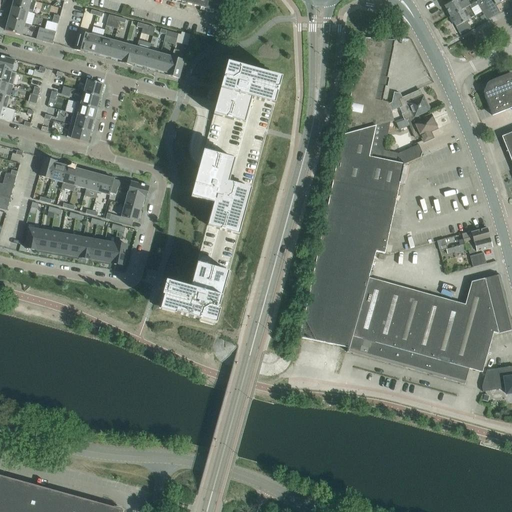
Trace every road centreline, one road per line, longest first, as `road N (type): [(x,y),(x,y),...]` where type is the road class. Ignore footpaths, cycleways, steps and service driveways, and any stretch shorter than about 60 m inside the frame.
road 1 (secondary): [(205,511),(313,114)]
road 2 (residential): [(100,154),(160,177),(135,279),(123,284),(0,260)]
road 3 (unclassified): [(281,381),(380,393),(511,430)]
road 4 (unclassified): [(320,511),(235,473),(158,457)]
road 5 (unclassified): [(158,457),(77,449),(0,429)]
road 6 (tertiary): [(499,222),(446,80)]
road 7 (residential): [(0,48),(120,81)]
